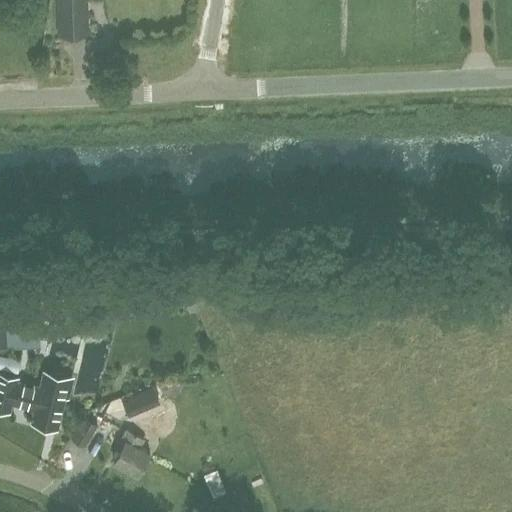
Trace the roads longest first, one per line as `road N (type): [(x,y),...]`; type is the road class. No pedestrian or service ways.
road 1 (unclassified): [(205,90),(511,76)]
road 2 (unclassified): [(0,98),(205,90)]
